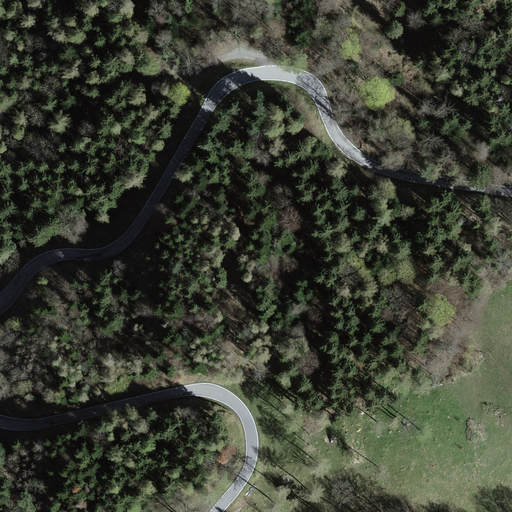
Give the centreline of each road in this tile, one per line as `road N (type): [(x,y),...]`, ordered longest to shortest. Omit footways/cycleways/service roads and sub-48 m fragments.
road 1 (unclassified): [(0,306),(43,260),(108,249),(133,232),(213,98),(245,74),(289,73),(310,82),(339,140),(370,164),(511,191)]
road 2 (unclassified): [(217,511),(244,479),(252,446),(242,409),(219,393),(183,391),(43,424),(0,420)]
road 3 (track): [(276,72),(246,49),(183,73),(121,74),(66,131),(22,120),(0,102)]
